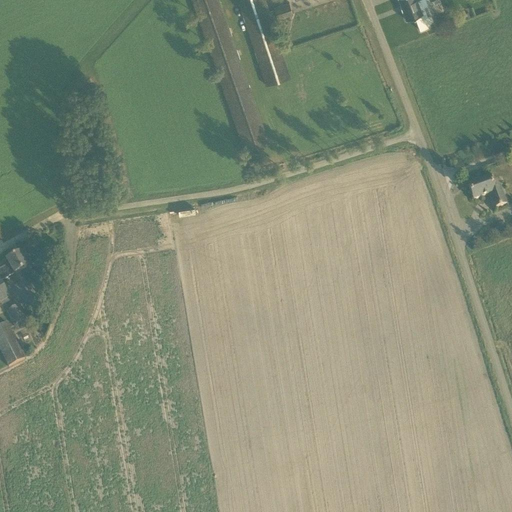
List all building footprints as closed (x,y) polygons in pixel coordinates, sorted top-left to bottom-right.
[(218,0),(191,0),(246,154),(269,145),(218,0)] [(271,20),(268,12),(264,0),(237,0),(265,87),(290,79),(271,20)] [(398,0),(407,20),(423,14),(417,0),(398,0)] [(275,10),(278,18),(293,13),(290,2),(274,7),(275,10)] [(494,188),(489,177),(468,185),(473,200),(489,195),(494,209),(507,204),(501,186),(494,188)] [(15,273),(16,273),(27,267),(19,253),(8,259),(10,264),(0,269),(0,303),(11,297),(1,281),(15,273)] [(15,326),(27,319),(18,304),(6,311),(15,326)] [(0,347),(10,366),(26,358),(7,321),(0,325),(0,347)]
